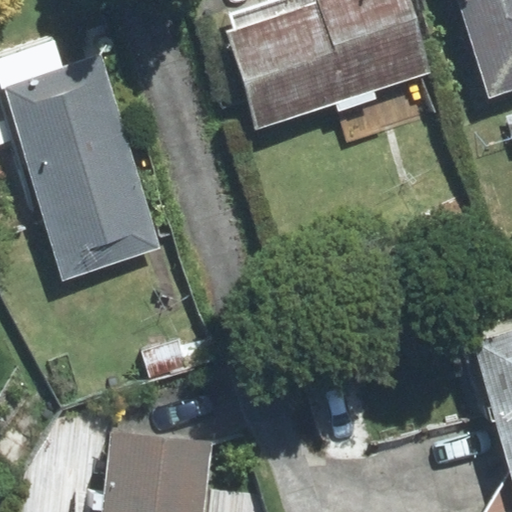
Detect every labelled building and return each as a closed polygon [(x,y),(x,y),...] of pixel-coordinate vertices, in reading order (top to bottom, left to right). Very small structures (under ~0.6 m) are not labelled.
[(227,32),(258,129),(431,74),(407,0),(276,0),(231,14),(236,29),(227,32)] [(511,0),(458,0),(490,96),(511,88),(511,0)] [(89,28),(0,56),(0,145),(22,138),(67,277),(161,247),(89,28)] [(511,331),(475,342),(511,469),(511,331)] [(204,511),(212,444),(113,433),(104,511),(204,511)] [(511,511),(511,471),(485,511),(511,511)]
